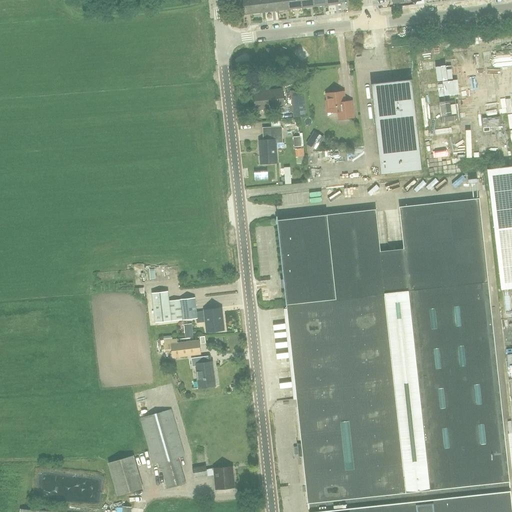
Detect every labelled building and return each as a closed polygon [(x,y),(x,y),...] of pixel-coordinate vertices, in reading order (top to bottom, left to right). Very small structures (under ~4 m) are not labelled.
[(250,0),(237,0),(239,16),(252,14),(250,0)] [(265,13),(263,0),(250,0),(252,14),(265,13)] [(277,11),(275,0),(263,0),(265,13),(277,11)] [(288,0),(275,0),(277,11),(290,10),(288,0)] [(302,8),(301,0),(288,0),(290,10),(302,8)] [(315,7),(314,0),(301,0),(302,8),(315,7)] [(371,84),(381,175),(422,170),(412,80),(371,84)] [(293,118),(306,116),(303,89),(290,91),(293,118)] [(256,110),(284,107),(282,90),(254,93),(256,110)] [(328,101),(326,101),(328,112),(337,111),(338,119),(342,119),(353,118),(352,104),(351,100),(344,101),(343,92),(327,93),(328,101)] [(276,143),(282,142),(281,128),(264,129),(265,141),(259,141),(261,164),(277,163),(276,143)] [(301,146),(303,146),(302,137),(300,137),(293,137),(294,147),(301,147),(301,146)] [(310,138),(306,144),(316,150),(320,144),(310,138)] [(511,167),(487,171),(502,290),(511,288),(511,167)] [(308,511),(511,511),(511,505),(479,199),(399,207),(404,252),(381,255),(376,210),(277,220),(282,265),(291,353),(292,353),(302,444),(297,444),(298,457),(303,457),(308,511)] [(204,311),(196,312),(195,298),(181,300),(168,301),(167,292),(151,294),(155,324),(183,320),(183,319),(196,317),(197,323),(205,322),(207,332),(224,330),(221,309),(204,310),(204,311)] [(165,351),(171,351),(172,358),(200,354),(198,340),(178,343),(177,339),(163,340),(165,351)] [(294,395),(288,339),(276,341),(277,349),(280,379),(282,396),(294,395)] [(212,369),(213,369),(212,362),(195,364),(198,388),(214,386),(212,369)] [(167,489),(185,484),(177,458),(184,456),(171,410),(140,418),(153,465),(160,463),(167,489)] [(117,496),(143,489),(133,456),(108,463),(117,496)] [(213,469),(213,468),(206,469),(206,466),(192,468),(194,479),(207,476),(207,472),(214,471),(216,490),(234,488),(232,467),(213,469)]
